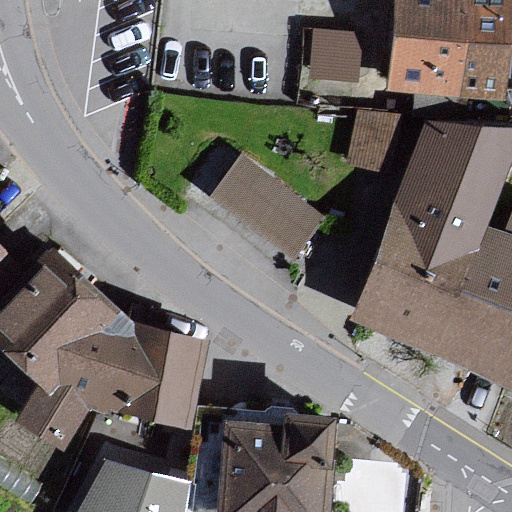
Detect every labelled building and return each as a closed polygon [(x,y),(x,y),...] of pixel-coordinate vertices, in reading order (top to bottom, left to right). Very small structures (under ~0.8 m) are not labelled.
[(509,0),(393,0),(387,89),(502,98),(509,0)] [(361,32),(312,28),(307,77),(356,81),(361,32)] [(425,118),(356,109),(354,116),(346,163),(355,166),(407,176),(425,118)] [(511,151),(511,127),(425,118),(407,176),(386,241),(375,264),(352,315),(511,393),(511,238),(502,234),(486,229),(511,151)] [(243,154),(211,197),(293,257),(325,215),(243,154)] [(511,208),(502,234),(511,238),(511,208)] [(0,275),(12,262),(0,247),(0,275)] [(51,257),(0,304),(0,342),(35,376),(12,417),(63,443),(93,401),(186,426),(205,338),(135,320),(126,314),(116,304),(51,257)] [(328,511),(334,417),(224,411),(222,511),(328,511)] [(105,459),(73,511),(184,511),(191,482),(105,459)]
